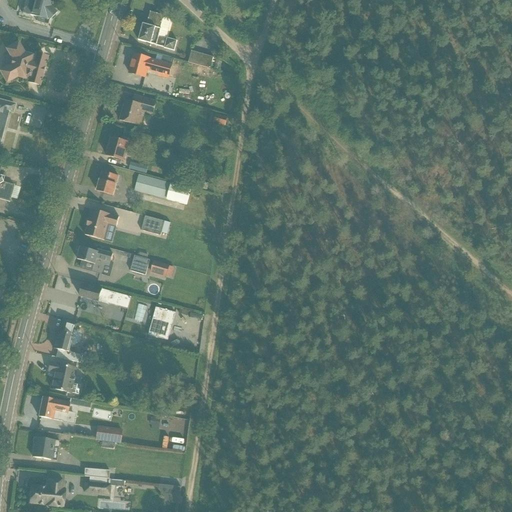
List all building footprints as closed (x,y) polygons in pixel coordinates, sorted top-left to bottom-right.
[(33,0),(29,16),(37,18),(36,22),(47,25),(48,21),(57,13),(51,7),(52,0),(33,0)] [(164,49),(174,52),(176,42),(166,39),(171,20),(164,18),(164,16),(150,12),(146,26),(143,25),(138,41),(164,48),(164,49)] [(26,83),(38,86),(46,59),(34,56),(34,57),(24,54),(17,43),(4,50),(11,62),(10,66),(0,71),(0,75),(6,86),(17,79),(26,81),(26,83)] [(214,58),(191,52),(188,63),(210,69),(214,58)] [(170,78),(173,66),(134,56),(129,74),(146,79),(147,75),(169,80),(170,78)] [(152,117),(156,103),(135,97),(133,103),(125,101),(120,121),(141,127),(144,114),(152,117)] [(0,143),(8,113),(13,114),(15,105),(0,100),(0,143)] [(213,123),(225,126),(227,118),(215,115),(213,123)] [(140,141),(149,143),(150,137),(141,135),(140,141)] [(106,156),(124,161),(126,154),(131,155),(135,142),(121,138),(120,142),(111,139),(106,156)] [(186,154),(194,157),(196,150),(188,147),(186,154)] [(142,166),(129,163),(128,169),(141,173),(142,166)] [(0,196),(10,199),(13,186),(2,183),(4,177),(0,176),(0,169),(1,165),(0,164),(0,196)] [(96,192),(113,196),(118,178),(102,173),(96,192)] [(170,184),(138,175),(135,192),(165,200),(170,184)] [(208,185),(200,183),(198,189),(206,191),(208,185)] [(166,200),(187,206),(191,190),(170,185),(166,200)] [(87,227),(85,236),(111,243),(119,218),(92,210),(89,219),(87,227)] [(170,224),(145,217),(142,231),(160,236),(161,233),(167,235),(170,224)] [(92,273),(110,278),(114,264),(111,263),(113,255),(98,250),(97,253),(81,248),(79,253),(77,253),(76,257),(78,258),(77,260),(94,265),(92,273)] [(149,261),(134,256),(130,272),(145,276),(149,261)] [(169,266),(153,261),(150,274),(166,279),(169,266)] [(83,285),(80,297),(128,311),(132,298),(108,291),(108,292),(83,285)] [(76,307),(96,313),(99,303),(79,298),(76,307)] [(149,336),(168,341),(175,314),(156,309),(149,336)] [(53,349),(69,354),(71,348),(73,348),(75,348),(77,347),(80,345),(82,343),(83,341),(83,338),(83,336),(82,334),(80,332),(79,330),(77,329),(78,324),(63,319),(59,333),(57,333),(53,349)] [(178,335),(177,343),(193,346),(194,338),(178,335)] [(80,363),(90,365),(92,358),(82,356),(80,363)] [(50,389),(78,395),(80,386),(73,385),(76,369),(50,364),(48,371),(54,373),(50,389)] [(69,405),(69,404),(42,399),(38,418),(73,425),(76,414),(67,413),(69,405)] [(69,404),(69,405),(90,409),(91,403),(70,399),(69,404)] [(167,428),(174,429),(175,419),(168,418),(167,428)] [(121,431),(97,428),(96,441),(120,444),(121,431)] [(31,458),(51,461),(53,447),(58,447),(58,442),(34,438),(31,458)] [(109,471),(84,469),(84,477),(89,478),(108,480),(109,471)] [(83,482),(82,494),(109,497),(110,486),(122,488),(123,482),(108,480),(89,478),(88,483),(83,482)] [(29,504),(63,507),(65,482),(60,481),(51,480),(46,480),(45,489),(31,487),(30,492),(29,493),(29,498),(30,499),(29,504)] [(170,503),(178,504),(180,488),(160,485),(159,490),(170,503)]
